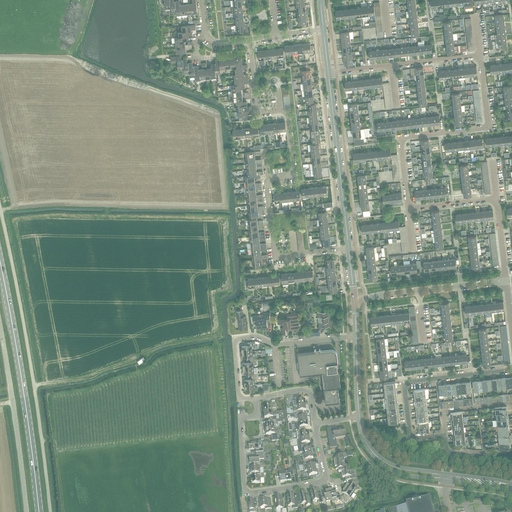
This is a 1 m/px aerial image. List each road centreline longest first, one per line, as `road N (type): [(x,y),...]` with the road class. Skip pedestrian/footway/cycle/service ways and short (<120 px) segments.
road 1 (unclassified): [(50,511),(0,210)]
road 2 (primary): [(38,511),(0,266)]
road 3 (residential): [(255,398),(256,415),(241,423),(248,493),(325,477),(314,420)]
road 4 (residential): [(408,207),(403,139),(488,123),(479,55)]
road 5 (residential): [(255,398),(239,396),(235,338),(273,345),(356,336)]
road 6 (residential): [(444,433),(408,431),(405,381),(511,367)]
road 7 (residential): [(267,177),(294,173),(288,115),(257,113),(248,41)]
road 8 (unclassified): [(26,511),(0,328)]
road 9 (tertiary): [(347,246),(328,73)]
road 10 (residential): [(347,246),(276,254),(267,177)]
